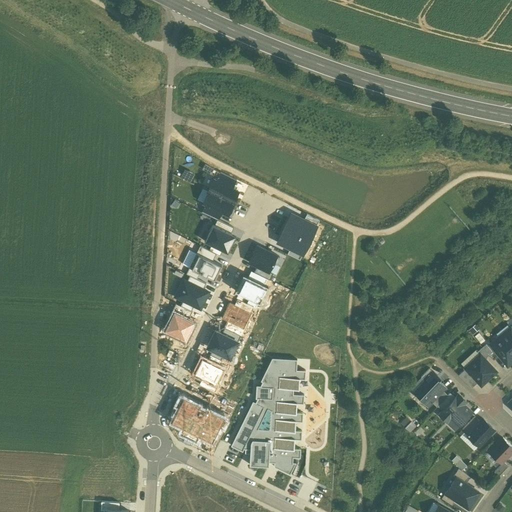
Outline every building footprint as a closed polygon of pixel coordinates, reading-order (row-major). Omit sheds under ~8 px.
[(220,172),(216,180),(233,188),(237,180),(220,172)] [(209,191),(232,202),(238,191),(233,188),(216,180),(214,179),(208,190),(209,191)] [(232,202),(209,191),(203,202),(206,204),(222,212),(228,214),(233,203),(232,202)] [(218,219),(222,212),(206,204),(202,212),(218,219)] [(304,219),(291,213),(284,227),(310,240),(316,225),(304,219)] [(304,219),(316,225),(319,220),(307,214),(304,219)] [(214,225),(230,233),(233,227),(217,219),(214,225)] [(204,241),(212,245),(222,250),(228,252),(236,236),(230,233),(214,225),(213,224),(204,241)] [(310,240),(284,227),(277,242),(290,248),(302,254),(310,240)] [(212,245),(209,250),(216,254),(220,255),(222,250),(212,245)] [(279,256),(257,245),(249,262),(257,266),(269,271),(273,263),(276,264),(279,256)] [(197,253),(213,261),(216,254),(209,250),(200,246),(197,253)] [(302,254),(290,248),(287,254),(300,260),(302,254)] [(214,279),(221,265),(213,261),(197,253),(190,267),(199,272),(201,273),(201,274),(206,276),(206,275),(214,279)] [(267,279),(270,280),(273,273),(269,271),(257,266),(254,272),(267,279)] [(196,278),(199,272),(190,267),(186,273),(190,275),(196,278)] [(265,284),(267,279),(254,272),(251,270),(248,276),(265,284)] [(249,298),(258,302),(260,303),(268,286),(265,284),(248,276),(244,274),(235,291),(249,298)] [(196,278),(190,275),(187,281),(203,289),(206,283),(196,278)] [(203,289),(187,281),(183,279),(175,296),(183,300),(194,306),(200,309),(209,292),(203,289)] [(247,303),(256,307),(258,302),(249,298),(247,303)] [(234,304),(251,312),(253,307),(237,299),(234,304)] [(194,306),(183,300),(181,305),(191,311),(194,306)] [(244,329),(252,312),(251,312),(234,304),(229,301),(221,318),(227,321),(244,329)] [(192,311),(191,311),(181,305),(176,303),(172,311),(188,319),(192,311)] [(194,322),(188,319),(172,311),(164,329),(185,339),(194,322)] [(244,329),(227,321),(224,327),(241,335),(244,329)] [(472,332),(478,329),(475,324),(469,327),(472,332)] [(238,341),(241,335),(224,327),(222,333),(238,341)] [(510,328),(490,344),(507,365),(511,361),(511,330),(510,329),(510,328)] [(216,330),(207,347),(213,349),(224,355),(230,357),(238,341),(222,333),(216,330)] [(478,331),(474,334),(480,342),(484,338),(478,331)] [(492,352),(486,344),(482,347),(488,355),(492,352)] [(488,355),(482,347),(477,352),(479,354),(480,354),(484,359),(488,355)] [(210,355),(221,360),(224,355),(213,349),(210,355)] [(479,354),(465,368),(466,368),(478,381),(481,385),(496,371),(484,359),(480,354),(479,354)] [(221,360),(210,355),(207,360),(218,365),(221,360)] [(224,368),(218,365),(207,360),(202,357),(195,373),(202,377),(216,383),(224,368)] [(278,388),(279,376),(299,377),(299,379),(305,379),(306,370),(296,369),(297,360),(297,359),(272,357),(261,381),(262,382),(260,385),(257,385),(255,398),(257,398),(255,402),(252,401),(231,445),(243,451),(244,448),(245,449),(245,453),(250,453),(251,442),(252,439),(270,440),(269,462),(274,462),(274,467),(290,474),(296,462),(293,462),(293,457),(300,457),(301,448),(295,448),(294,449),(274,448),(274,436),(295,438),(295,439),(302,439),(302,431),(296,430),(295,431),(275,430),(275,418),(296,419),(296,421),(302,421),(303,412),(296,412),(296,413),(276,412),(276,400),(297,402),(297,403),(303,403),(304,394),(293,394),(293,389),(278,388)] [(421,377),(425,381),(433,373),(429,368),(421,377)] [(466,368),(459,375),(472,387),(478,381),(466,368)] [(428,405),(431,401),(442,389),(445,387),(435,377),(437,375),(434,372),(433,373),(425,381),(419,388),(425,393),(421,398),(428,405)] [(299,377),(279,376),(278,388),(293,389),(299,389),(299,379),(299,377)] [(199,384),(215,392),(219,384),(216,383),(202,377),(199,384)] [(442,389),(431,401),(437,407),(437,406),(448,395),(442,389)] [(448,395),(437,406),(443,410),(455,397),(450,393),(448,395)] [(471,411),(461,401),(463,399),(458,394),(455,397),(443,410),(440,414),(447,421),(450,418),(458,425),(471,411)] [(224,416),(185,396),(172,420),(212,440),(212,439),(224,416)] [(276,400),(276,412),(296,413),(296,412),(297,403),(297,402),(276,400)] [(462,429),(479,445),(494,429),(482,418),(480,421),(475,416),(462,429)] [(402,423),(410,431),(415,426),(407,417),(402,423)] [(275,418),(275,430),(295,431),(296,430),(296,421),(296,419),(275,418)] [(295,438),(274,436),(274,448),(294,449),(295,439),(295,438)] [(511,446),(503,438),(489,452),(500,463),(511,450),(511,446)] [(269,462),(270,440),(252,439),(251,442),(250,453),(250,465),(269,466),(269,462)] [(456,464),(462,470),(466,466),(460,459),(456,464)] [(504,462),(494,472),(498,476),(508,466),(504,462)] [(470,477),(458,469),(453,476),(456,478),(456,477),(466,484),(470,477)] [(446,493),(445,493),(455,500),(468,508),(479,492),(466,484),(456,477),(456,478),(446,493)] [(455,500),(445,493),(446,493),(445,493),(442,498),(452,505),(455,500)] [(101,509),(106,509),(119,510),(119,502),(102,501),(101,509)] [(500,511),(501,511),(505,507),(500,503),(496,509),(500,511)]
